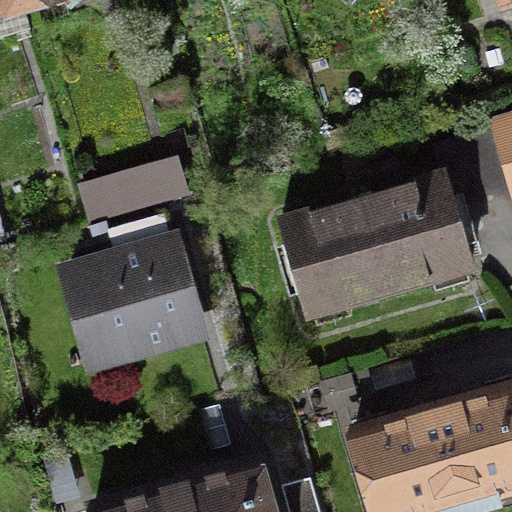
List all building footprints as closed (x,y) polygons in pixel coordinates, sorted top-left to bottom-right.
[(0,0),(0,24),(78,0),(0,0)] [(511,0),(496,0),(500,12),(511,8),(511,0)] [(511,121),(490,129),(511,200),(511,121)] [(177,160),(82,187),(91,219),(187,192),(177,160)] [(442,187),(277,226),(300,324),(400,300),(466,285),(442,187)] [(118,256),(69,271),(82,317),(97,312),(110,355),(199,329),(172,240),(171,241),(163,214),(110,229),(118,256)] [(511,389),(349,436),(371,511),(469,511),(503,502),(511,499),(511,389)] [(272,511),(259,466),(94,511),(272,511)] [(320,511),(308,477),(284,485),(293,511),(320,511)]
